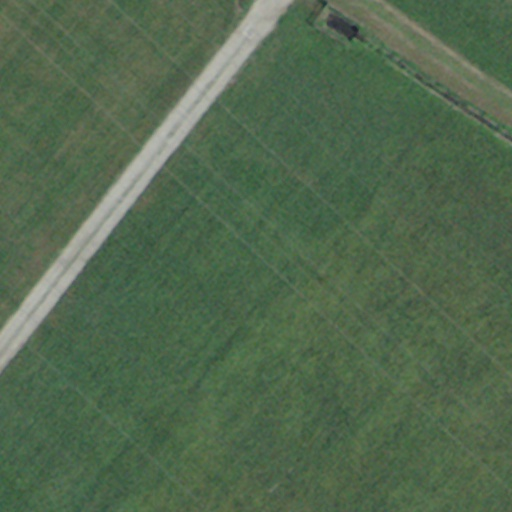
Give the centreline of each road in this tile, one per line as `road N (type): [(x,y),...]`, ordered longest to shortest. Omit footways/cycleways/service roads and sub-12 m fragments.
road 1 (track): [(0,346),(272,0)]
road 2 (track): [(511,109),(359,0)]
